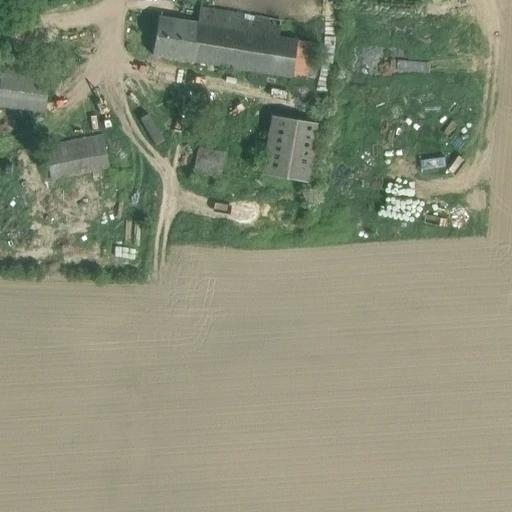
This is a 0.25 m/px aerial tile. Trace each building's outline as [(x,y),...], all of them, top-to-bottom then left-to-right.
[(43,0),(48,10),(74,0),(43,0)] [(312,41),(279,35),(281,19),(199,7),(197,23),(158,17),(152,55),(306,79),(312,41)] [(49,69),(2,63),(0,79),(0,106),(44,112),(49,69)] [(262,175),(311,183),(321,125),(272,117),(262,175)] [(45,146),(52,180),(110,169),(103,134),(45,146)] [(192,174),(216,178),(223,179),(227,152),(196,148),(192,174)]
